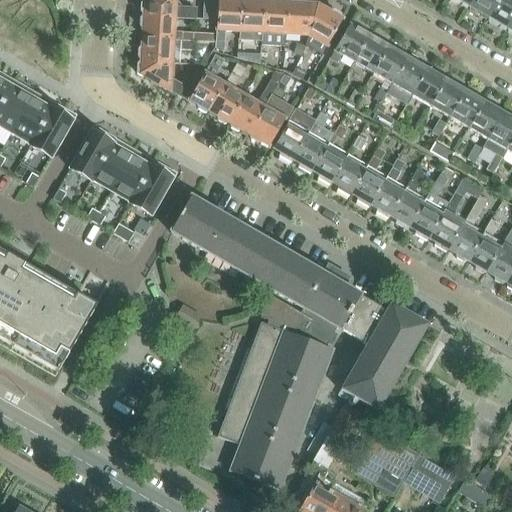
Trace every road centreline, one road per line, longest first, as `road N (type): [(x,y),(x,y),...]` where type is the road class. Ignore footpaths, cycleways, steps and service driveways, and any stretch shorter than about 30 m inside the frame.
road 1 (residential): [(511,329),(102,91)]
road 2 (secondary): [(169,511),(0,413)]
road 3 (residential): [(511,78),(375,0)]
